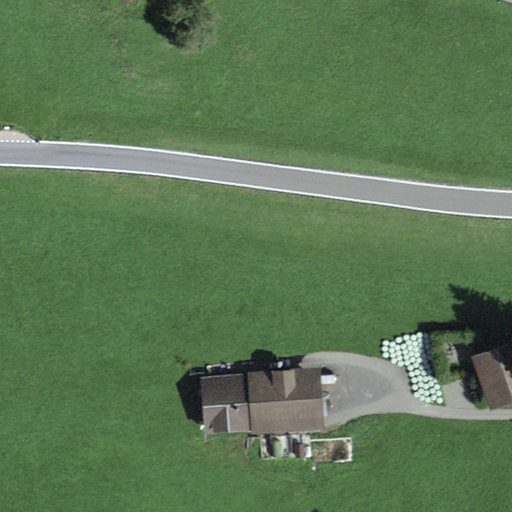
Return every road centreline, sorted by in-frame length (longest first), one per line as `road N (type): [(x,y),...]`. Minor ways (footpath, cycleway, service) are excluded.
road 1 (tertiary): [(0,157),(511,203)]
road 2 (track): [(511,415),(472,418),(389,405),(352,365),(321,356),(217,370)]
